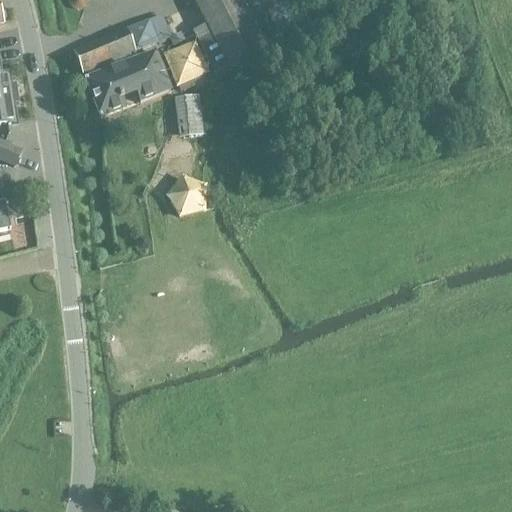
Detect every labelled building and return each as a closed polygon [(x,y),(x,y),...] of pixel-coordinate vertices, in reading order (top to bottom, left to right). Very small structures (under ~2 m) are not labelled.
[(190,0),(226,70),(263,52),(237,0),(190,0)] [(126,31),(74,53),(83,76),(134,54),(126,31)] [(176,89),(208,76),(195,44),(162,57),(176,89)] [(88,80),(85,81),(86,84),(99,117),(100,120),(103,119),(102,118),(121,111),(122,111),(125,110),(123,107),(121,102),(122,101),(121,98),(135,92),(139,101),(138,101),(140,104),(142,103),(169,92),(155,54),(88,80)] [(0,64),(0,126),(19,124),(13,75),(3,77),(1,64),(0,64)] [(174,102),(178,140),(202,138),(197,99),(174,102)] [(0,144),(0,162),(13,168),(20,153),(0,144)] [(204,214),(205,188),(181,179),(164,200),(179,221),(204,214)] [(0,232),(10,230),(4,204),(7,203),(4,189),(0,190),(0,189),(0,232)]
